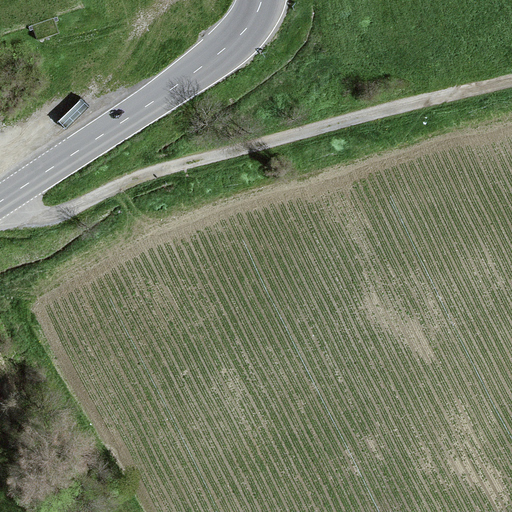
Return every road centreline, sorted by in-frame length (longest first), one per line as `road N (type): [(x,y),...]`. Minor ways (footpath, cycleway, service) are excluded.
road 1 (track): [(0,203),(41,219),(129,184),(511,85)]
road 2 (tertiary): [(0,203),(213,53),(264,12),(264,0)]
